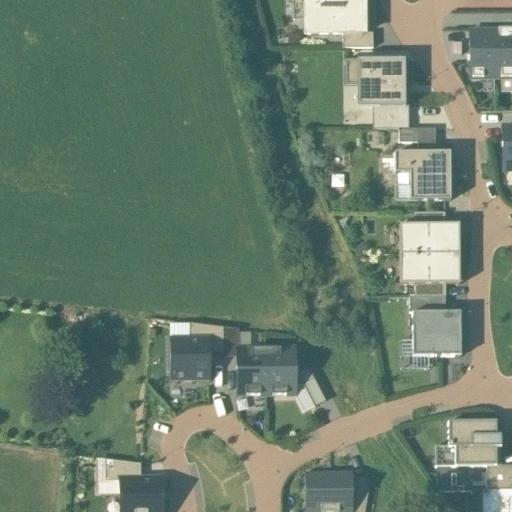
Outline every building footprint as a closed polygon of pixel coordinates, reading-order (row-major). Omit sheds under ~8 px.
[(303,0),(304,36),(342,36),(364,36),(364,35),(363,0),(303,0)] [(498,32),(468,33),(469,81),(511,80),(511,30),(498,31),(498,32)] [(364,36),(342,36),(342,50),(372,50),(372,35),(364,35),(364,36)] [(460,57),(460,44),(450,44),(450,57),(460,57)] [(404,62),(344,62),(344,88),(356,88),(356,110),(371,110),(404,110),(404,108),(404,62)] [(404,110),(371,110),(372,131),(408,131),(408,108),(404,108),(404,110)] [(511,128),(501,128),(502,173),(511,172),(511,128)] [(429,155),(429,131),(398,131),(398,145),(417,145),(417,155),(429,155)] [(409,203),(449,203),(449,155),(429,155),(417,155),(393,155),(393,176),(408,176),(409,203)] [(444,227),(444,215),(416,215),(416,227),(444,227)] [(416,227),(398,227),(398,257),(458,257),(458,227),(444,227),(416,227)] [(458,257),(398,257),(398,287),(416,287),(444,287),(458,287),(458,257)] [(444,299),(444,287),(416,287),(416,299),(444,299)] [(444,315),(444,299),(408,299),(408,315),(411,315),(444,315)] [(444,315),(411,315),(411,359),(460,359),(459,315),(444,315)] [(189,325),(188,340),(209,340),(209,354),(223,354),(223,329),(189,325)] [(223,359),(236,359),(236,352),(238,352),(238,331),(223,329),(223,354),(223,359)] [(188,340),(169,340),(169,384),(209,383),(209,354),(209,340),(188,340)] [(236,352),(236,359),(236,398),(265,397),(265,351),(238,352),(236,352)] [(293,351),(265,351),(265,397),(294,397),(294,387),(294,372),(293,351)] [(294,387),(303,387),(314,382),(309,372),(294,372),(294,387)] [(495,424),(447,424),(447,450),(450,450),(451,469),(485,469),(495,469),(495,468),(495,424)] [(104,483),(120,483),(120,482),(140,481),(140,466),(104,462),(104,483)] [(511,467),(500,468),(495,468),(495,469),(485,469),(485,492),(511,491),(511,467)] [(331,475),(303,475),(304,510),(319,510),(319,511),(352,511),(351,480),(351,479),(331,479),(331,475)] [(364,480),(351,480),(352,511),(364,511),(368,489),(364,480)] [(140,481),(120,482),(120,483),(120,511),(160,511),(160,481),(140,481)] [(511,503),(511,491),(485,492),(481,492),(481,511),(508,511),(508,504),(511,503)]
